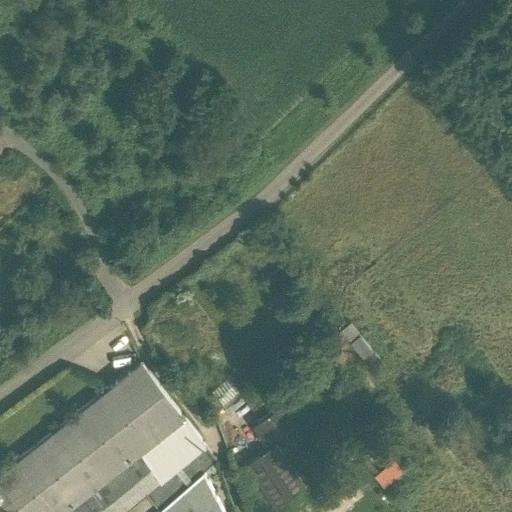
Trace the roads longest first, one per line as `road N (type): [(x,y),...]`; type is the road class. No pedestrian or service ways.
road 1 (track): [(124,303),(280,187),(487,0)]
road 2 (residential): [(0,124),(56,169),(84,204),(124,303)]
